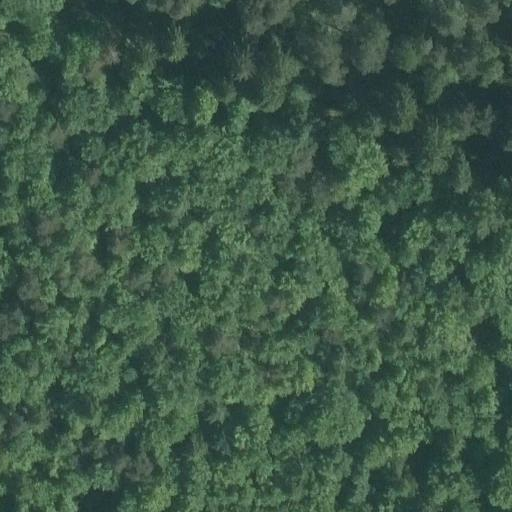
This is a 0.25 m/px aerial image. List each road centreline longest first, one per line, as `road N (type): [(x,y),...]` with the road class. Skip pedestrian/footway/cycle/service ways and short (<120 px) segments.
road 1 (track): [(511,143),(72,0)]
road 2 (track): [(511,289),(433,511)]
